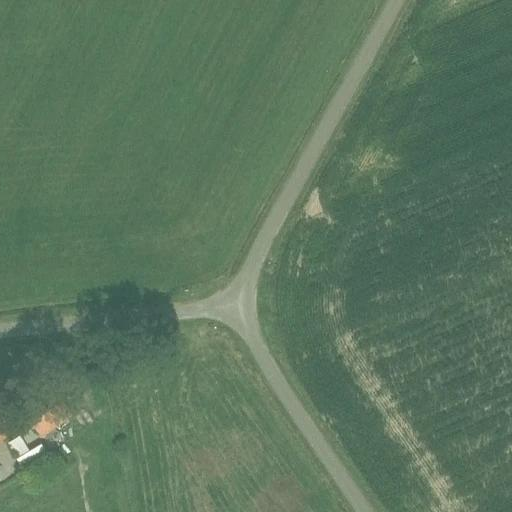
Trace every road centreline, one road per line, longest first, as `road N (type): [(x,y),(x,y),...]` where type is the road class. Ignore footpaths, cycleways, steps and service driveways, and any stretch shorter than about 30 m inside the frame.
road 1 (unclassified): [(240,304),(252,264),(397,0)]
road 2 (unclassified): [(240,304),(0,330)]
road 3 (unclassified): [(360,511),(285,402),(240,304)]
